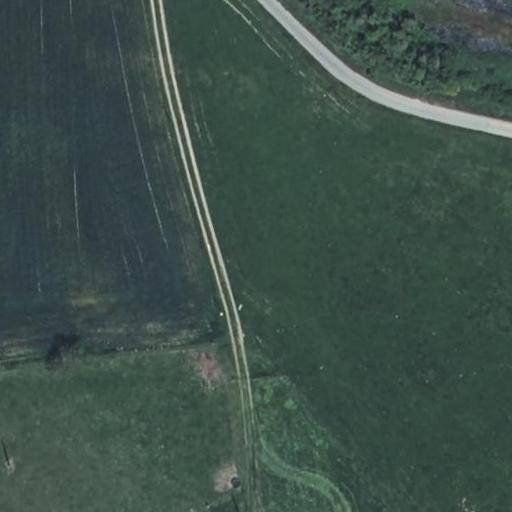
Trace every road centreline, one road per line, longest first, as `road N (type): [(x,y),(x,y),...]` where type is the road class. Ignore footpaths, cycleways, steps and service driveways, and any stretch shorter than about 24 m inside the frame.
road 1 (track): [(244,496),(236,345),(150,0)]
road 2 (track): [(511,127),(361,87),(267,0)]
